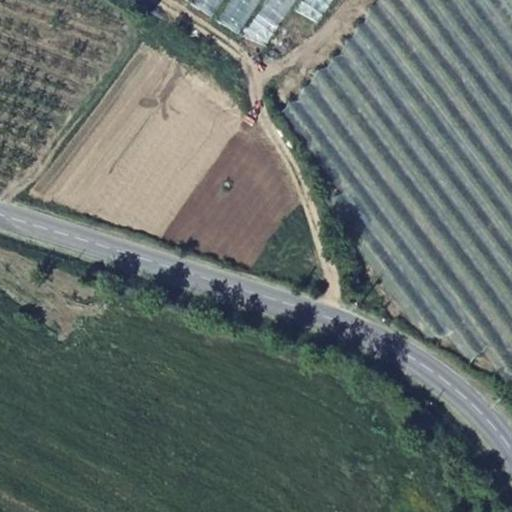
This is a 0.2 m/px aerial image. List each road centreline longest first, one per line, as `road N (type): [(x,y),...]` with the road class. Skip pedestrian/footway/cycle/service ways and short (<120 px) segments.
road 1 (secondary): [(0,215),(378,339),(463,394),(511,449)]
road 2 (track): [(331,318),(337,290),(300,178),(254,107),(239,56),(150,0)]
